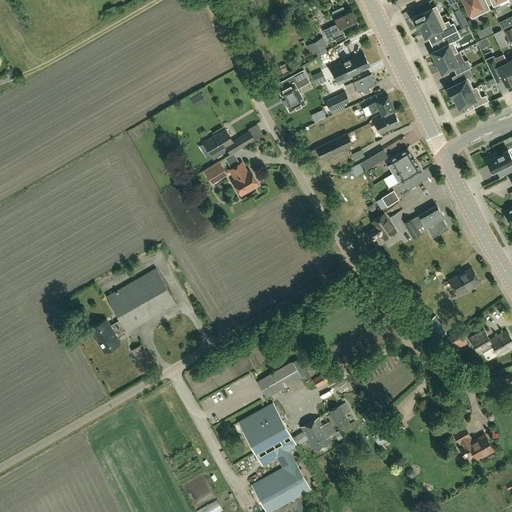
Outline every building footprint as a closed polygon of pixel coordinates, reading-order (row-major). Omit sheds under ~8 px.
[(463,0),(472,18),(490,9),(485,0),(463,0)] [(332,12),(338,23),(323,30),(327,39),(333,36),(336,41),(345,37),(342,31),(341,31),(340,29),(357,21),(351,8),(345,11),(343,6),(332,12)] [(441,16),(436,6),(412,17),(417,27),(419,26),(420,27),(441,16)] [(420,27),(425,37),(427,36),(439,31),(442,38),(443,37),(457,30),(453,23),(450,24),(448,20),(444,22),(441,16),(420,27)] [(435,59),(436,62),(458,52),(453,42),(461,38),(457,30),(443,37),(446,44),(431,52),(432,53),(430,54),(433,60),(435,59)] [(504,38),(500,30),(493,33),(497,42),(504,38)] [(482,47),(491,41),(487,34),(478,39),(482,47)] [(311,55),(325,47),(320,38),(312,42),(306,45),(311,55)] [(329,49),(321,54),(326,62),(334,57),(329,49)] [(369,65),(363,52),(350,59),(349,58),(343,60),(344,61),(331,67),(335,76),(337,80),(344,77),(369,65)] [(456,74),(464,70),(471,67),(468,60),(458,64),(453,54),(458,52),(436,62),(441,73),(453,67),(456,74)] [(493,56),(485,60),(497,84),(504,80),(506,85),(511,82),(511,71),(508,62),(503,64),(502,63),(498,61),(496,62),(493,56)] [(291,84),(279,90),(289,111),(305,103),(294,83),(307,76),(303,70),(288,78),(291,84)] [(454,97),(473,88),(468,77),(464,70),(456,74),(460,81),(455,84),(446,88),(451,98),(453,96),(454,97)] [(371,74),(353,82),(358,93),(363,90),(365,94),(370,91),(369,88),(376,85),(371,74)] [(454,97),(459,108),(478,99),(473,88),(454,97)] [(330,110),(350,101),(346,91),(326,101),(330,110)] [(383,116),(394,112),(395,111),(387,95),(375,101),(375,102),(362,107),(366,115),(379,109),(382,116),(383,116)] [(195,102),(198,106),(206,100),(203,96),(195,102)] [(383,116),(382,116),(374,120),(380,133),(399,124),(394,112),(383,116)] [(231,153),(240,148),(254,139),(249,131),(235,139),(232,141),(225,128),(203,141),(213,158),(224,151),(223,149),(226,146),(231,153)] [(347,133),(317,147),(322,158),(352,144),(347,133)] [(393,173),(384,179),(389,187),(401,179),(403,182),(420,171),(421,171),(421,170),(416,162),(417,162),(413,156),(412,157),(408,149),(408,148),(407,149),(389,160),(392,163),(388,166),(393,173)] [(492,172),(506,165),(510,172),(511,170),(511,156),(508,150),(498,155),(497,152),(485,158),(492,172)] [(366,171),(377,164),(372,156),(361,163),(366,171)] [(212,183),(228,173),(220,160),(204,170),(212,183)] [(248,172),(241,162),(229,169),(235,179),(233,181),(240,194),(258,184),(250,171),(248,172)] [(399,199),(394,190),(381,197),(387,206),(399,199)] [(449,226),(436,205),(419,215),(419,214),(411,219),(404,222),(412,238),(421,234),(416,226),(421,223),(424,228),(426,227),(431,236),(449,226)] [(384,240),(396,231),(383,213),(371,221),(374,226),(365,232),(371,241),(380,235),(384,240)] [(457,294),(480,281),(471,266),(449,279),(457,294)] [(127,331),(177,303),(156,267),(107,296),(120,319),(110,325),(106,319),(92,327),(99,339),(97,340),(104,352),(120,343),(116,335),(126,329),(127,331)] [(435,316),(423,324),(434,340),(438,337),(443,333),(446,332),(435,316)] [(489,339),(483,329),(470,337),(479,353),(493,346),(498,356),(511,347),(511,339),(506,329),(489,339)] [(460,330),(441,341),(445,348),(464,337),(460,330)] [(293,361),(267,376),(276,391),(301,376),(293,361)] [(317,387),(329,379),(325,372),(313,380),(317,387)] [(340,429),(350,424),(344,413),(349,410),(345,401),(329,410),(340,429)] [(293,437),(274,402),(238,421),(262,464),(277,456),(283,467),(252,484),(267,511),(268,511),(311,488),(295,460),(289,450),(297,445),(307,439),(314,451),(332,442),(318,417),(301,426),(303,431),(293,437)] [(397,417),(372,436),(380,445),(383,443),(404,426),(397,417)] [(461,428),(458,424),(451,428),(460,442),(461,442),(463,445),(458,448),(465,458),(474,453),(477,458),(481,455),(482,456),(494,449),(485,434),(472,441),(470,436),(471,436),(465,425),(461,428)]
